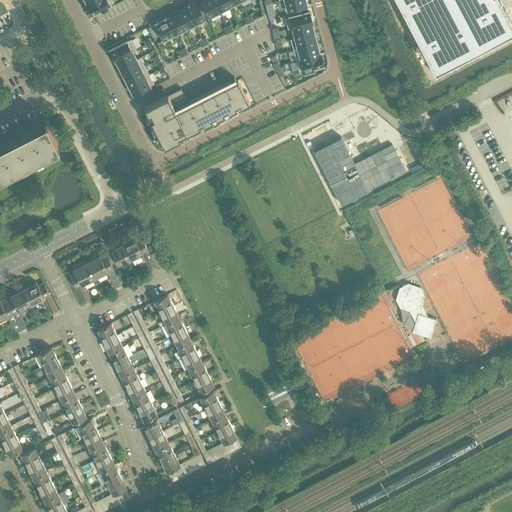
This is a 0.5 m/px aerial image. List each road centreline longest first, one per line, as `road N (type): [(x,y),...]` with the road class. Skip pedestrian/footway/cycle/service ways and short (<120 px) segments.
road 1 (residential): [(152,164),(336,73),(316,0)]
road 2 (residential): [(139,499),(218,475),(340,409)]
road 3 (residential): [(39,249),(114,205),(56,87)]
road 4 (residential): [(139,499),(131,427),(74,318)]
road 5 (residential): [(152,164),(68,0)]
